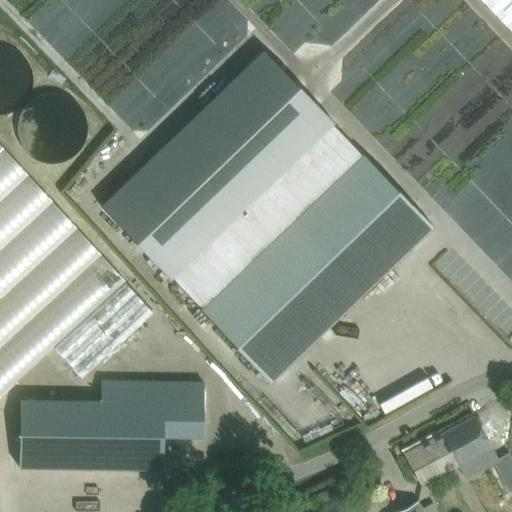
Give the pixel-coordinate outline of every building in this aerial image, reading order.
[(511,0),(479,0),(511,34),(511,0)] [(263,49),(100,205),(199,309),(270,382),(432,226),(362,152),(263,49)] [(0,393),(52,346),(124,280),(0,147),(0,393)] [(52,346),(81,377),(153,312),(124,280),(52,346)] [(15,407),(14,415),(19,415),(18,467),(162,468),(162,436),(202,436),(203,382),(202,382),(202,401),(163,400),(163,380),(100,380),(100,400),(19,399),(19,407),(15,407)] [(404,453),(413,471),(420,485),(458,464),(466,478),(499,460),(491,446),(483,432),(474,415),(404,453)] [(234,455),(215,462),(218,470),(237,463),(234,455)] [(511,476),(503,481),(509,491),(511,489),(511,476)] [(418,501),(397,511),(438,511),(433,502),(422,508),(418,501)]
